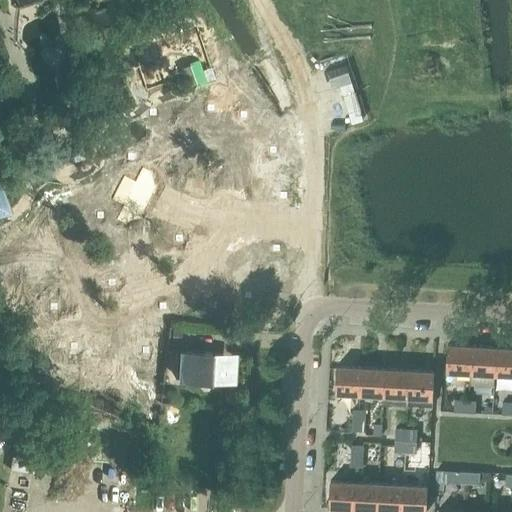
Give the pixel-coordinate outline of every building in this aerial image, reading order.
[(199,58),(190,61),(190,63),(197,83),(198,84),(207,81),(202,69),(199,58)] [(85,157),(83,148),(60,154),(62,163),(73,161),(85,157)] [(125,205),(124,204),(121,213),(119,216),(118,217),(123,220),(125,221),(140,216),(155,187),(150,169),(148,169),(143,166),(143,167),(140,173),(136,182),(125,205)] [(125,176),(113,199),(119,202),(124,204),(125,205),(136,182),(130,179),(125,176)] [(173,332),(173,343),(181,343),(181,333),(173,332)] [(447,370),(471,372),(472,344),(448,343),(447,370)] [(471,372),(495,373),(496,346),(472,344),(471,372)] [(495,373),(511,373),(511,346),(496,346),(495,373)] [(177,353),(176,367),(178,368),(180,368),(180,377),(228,380),(229,361),(212,360),(212,352),(203,351),(182,350),(181,353),(179,353),(177,353)] [(87,362),(85,390),(134,393),(135,365),(87,362)] [(336,392),(361,393),(362,366),(338,365),(336,392)] [(361,393),(384,394),(386,367),(362,366),(361,393)] [(384,402),(409,404),(411,369),(386,367),(384,394),(384,402)] [(411,369),(409,404),(433,405),(435,370),(411,369)] [(454,410),(465,410),(465,398),(455,398),(454,410)] [(465,398),(465,410),(476,411),(477,399),(465,398)] [(502,413),(511,413),(511,400),(502,400),(502,413)] [(353,408),(353,419),(365,419),(365,409),(353,408)] [(365,419),(353,419),(352,430),(364,430),(365,419)] [(374,424),(373,434),(382,435),(383,424),(374,424)] [(396,427),(395,439),(407,440),(407,428),(396,427)] [(407,428),(407,440),(417,441),(418,428),(407,428)] [(395,451),(406,452),(407,440),(395,439),(395,451)] [(407,440),(406,452),(417,453),(417,441),(407,440)] [(351,444),(351,454),(363,455),(363,444),(351,444)] [(363,455),(351,454),(350,465),(363,466),(363,455)] [(459,482),(470,482),(470,470),(459,470),(459,482)] [(470,470),(470,482),(481,483),(481,471),(470,470)] [(330,507),(354,508),(356,481),(331,480),(330,507)] [(354,508),(378,509),(380,482),(356,481),(354,508)] [(378,509),(403,511),(404,483),(380,482),(378,509)] [(404,483),(403,511),(427,511),(429,485),(404,483)] [(488,511),(511,511),(511,502),(505,502),(503,511),(500,511),(488,511)]
